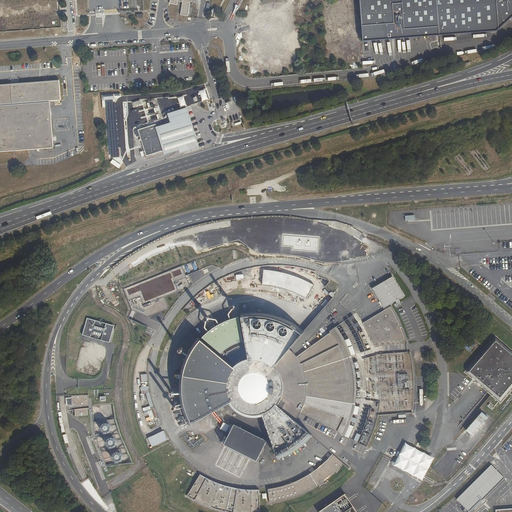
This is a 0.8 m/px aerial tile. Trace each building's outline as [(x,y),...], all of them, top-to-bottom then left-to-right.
[(170,0),(170,4),(177,6),(178,1),(183,2),(180,16),(188,17),(190,0),(170,0)] [(511,0),(362,0),(366,38),(502,30),(511,19),(511,0)] [(0,151),(53,148),(50,103),(49,102),(49,100),(60,100),(59,81),(0,84),(0,151)] [(170,123),(156,127),(164,155),(172,153),(179,151),(180,154),(200,148),(196,136),(187,108),(167,114),(170,123)] [(146,156),(163,151),(157,129),(156,124),(138,130),(146,156)] [(183,268),(125,290),(129,300),(140,296),(143,305),(178,292),(174,282),(186,278),(183,268)] [(404,296),(392,276),(372,288),(384,308),(404,296)] [(297,356),(290,349),(305,331),(301,328),(296,325),(291,322),(286,319),(280,317),(275,315),(269,314),(263,313),(258,313),(252,313),(246,313),(240,314),(249,361),(245,363),(242,364),(239,366),(236,369),(198,337),(195,341),(192,346),(189,350),(186,355),(184,361),(182,366),(181,372),(180,378),(179,383),(179,389),(179,395),(180,400),(181,406),(182,412),(184,417),(187,422),(189,428),(232,402),(233,404),(235,406),(238,408),(240,410),(243,412),(246,413),(249,414),(252,415),(255,415),(259,414),(262,413),(279,459),(284,457),(289,455),(294,452),(299,449),(303,445),(307,441),(312,436),(276,405),(277,403),(297,420),(301,412),(344,435),(367,446),(370,440),(373,433),(375,425),(378,418),(378,415),(412,413),(412,410),(413,408),(413,405),(413,402),(413,399),(414,396),(414,392),(414,389),(414,386),(414,382),(413,378),(413,375),(413,371),(412,368),(412,365),(411,361),(411,358),(410,355),(410,352),(377,355),(376,353),(374,346),(372,339),(369,333),(366,326),(362,320),(358,314),(335,330),(297,356)] [(205,335),(202,337),(221,354),(226,349),(231,346),(237,343),(243,341),(240,317),(234,318),(229,320),(223,323),(214,328),(210,331),(205,335)] [(87,318),(82,335),(109,343),(114,326),(87,318)] [(511,350),(496,336),(464,373),(501,405),(511,392),(511,350)] [(69,408),(90,406),(89,395),(68,396),(68,398),(65,398),(66,406),(68,406),(69,408)] [(268,442),(235,425),(225,445),(259,462),(268,442)] [(410,446),(405,443),(403,449),(399,454),(397,461),(395,464),(394,466),(399,468),(403,471),(408,473),(412,476),(418,478),(422,481),(423,479),(424,478),(425,475),(428,470),(431,464),(434,458),(429,456),(424,453),(419,451),(415,448),(410,446)] [(267,490),(269,505),(273,504),(278,503),(283,502),(288,501),(291,500),(297,498),(302,496),(305,495),(310,493),(314,490),(317,488),(321,486),(325,483),(328,481),(331,478),(332,477),(336,474),(338,471),(340,469),(342,467),(344,465),(333,454),(330,457),(329,459),(327,461),(324,463),(321,466),(319,468),(312,473),(307,476),(304,478),(300,480),(297,481),(290,484),(286,485),(282,487),(277,488),(271,489),(267,490)] [(471,511),(505,479),(491,465),(457,500),(466,509),(463,511),(471,511)] [(200,475),(188,495),(191,497),(197,501),(205,505),(210,507),(215,509),(220,510),(225,511),(226,511),(260,511),(259,491),(255,491),(250,491),(242,490),(233,489),(224,486),(218,484),(211,481),(206,478),(203,477),(200,475)] [(356,511),(344,495),(319,511),(356,511)]
